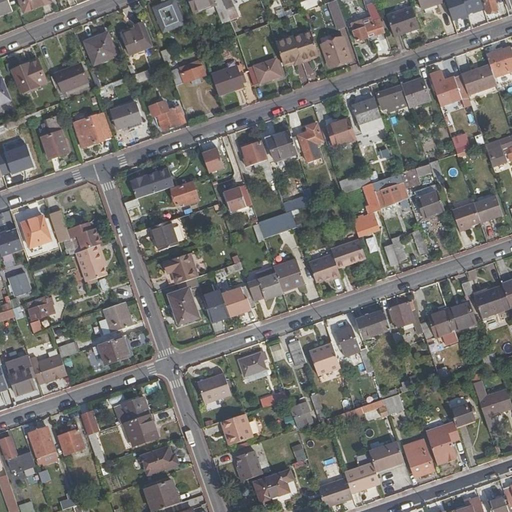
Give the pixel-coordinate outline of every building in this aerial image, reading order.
[(0,0),(0,15),(11,11),(6,0),(0,0)] [(50,2),(49,0),(18,0),(24,13),(50,2)] [(174,0),(152,9),(162,34),(186,25),(175,0),(174,0)] [(230,20),(222,0),(188,0),(194,14),(215,6),(222,23),(230,20)] [(222,0),(230,20),(239,16),(231,0),(222,0)] [(321,0),(312,0),(301,5),(304,12),(323,4),(321,0)] [(345,22),(336,0),(334,0),(326,3),(336,31),(346,27),(345,22)] [(349,2),(348,0),(336,0),(345,22),(352,19),(346,3),(349,2)] [(418,0),(422,9),(446,1),(445,0),(418,0)] [(482,0),(487,14),(499,10),(495,0),(482,0)] [(368,8),(372,17),(372,19),(380,16),(376,5),(368,8)] [(408,33),(420,29),(412,7),(387,16),(394,35),(407,31),(408,33)] [(358,41),(386,32),(380,16),(372,19),(372,17),(362,21),(363,24),(352,27),(358,41)] [(130,55),(152,46),(142,23),(135,26),(136,30),(122,35),(130,55)] [(95,64),(117,55),(108,33),(100,36),(101,38),(87,44),(95,64)] [(310,58),(319,55),(311,33),(293,39),(295,43),(301,62),(310,60),(310,58)] [(351,60),(343,37),(322,45),(330,67),(351,60)] [(293,39),(293,38),(276,43),(284,65),(293,62),(294,65),(302,63),(301,62),(295,43),(293,39)] [(511,71),(511,54),(510,48),(488,56),(495,78),(511,71)] [(167,49),(160,52),(164,61),(170,59),(167,49)] [(164,61),(160,52),(147,58),(150,66),(164,61)] [(12,71),(21,93),(45,83),(36,60),(27,63),(27,65),(12,71)] [(248,70),(254,86),(281,77),(275,60),(248,70)] [(200,61),(170,71),(175,86),(205,75),(200,61)] [(51,78),(61,103),(91,92),(81,66),(51,78)] [(212,76),(219,95),(244,86),(238,67),(212,76)] [(469,96),(497,87),(490,67),(462,77),(469,96)] [(132,76),(135,84),(150,79),(147,70),(132,76)] [(442,107),(452,103),(445,82),(442,72),(432,76),(442,107)] [(0,104),(10,100),(2,78),(0,78),(0,104)] [(445,82),(452,103),(462,100),(454,79),(445,82)] [(402,87),(409,109),(431,101),(424,80),(402,87)] [(377,84),(370,86),(374,97),(378,95),(381,94),(377,84)] [(97,89),(100,99),(107,96),(103,87),(97,89)] [(381,94),(378,95),(383,110),(389,108),(390,112),(401,108),(399,102),(398,99),(404,97),(401,87),(381,94)] [(360,124),(381,117),(375,101),(354,108),(360,124)] [(110,110),(117,130),(141,122),(134,102),(110,110)] [(184,123),(179,107),(168,111),(165,102),(150,108),(153,116),(156,115),(162,131),(184,123)] [(184,109),(189,122),(195,120),(191,106),(184,109)] [(444,118),(452,140),(481,130),(473,110),(449,119),(448,116),(444,118)] [(40,117),(38,111),(29,115),(31,120),(40,117)] [(104,140),(113,136),(105,113),(95,116),(104,140)] [(83,147),(104,140),(95,116),(74,124),(83,147)] [(0,131),(26,122),(24,117),(0,125),(0,131)] [(50,159),(69,153),(56,117),(46,121),(51,135),(42,138),(50,159)] [(357,140),(350,119),(327,127),(334,147),(357,140)] [(308,132),(292,138),(297,153),(302,152),(306,164),(321,159),(316,146),(323,143),(317,124),(306,128),(308,132)] [(0,134),(0,141),(3,150),(25,142),(21,132),(16,134),(14,129),(0,134)] [(292,138),(290,133),(268,140),(275,161),(297,154),(297,153),(292,138)] [(511,136),(497,142),(497,144),(489,147),(496,166),(506,162),(502,149),(511,145),(511,136)] [(274,179),(268,160),(266,160),(260,143),(243,149),(246,159),(243,160),(245,166),(248,165),(249,166),(255,164),(258,174),(265,171),(269,181),(274,179)] [(218,150),(203,155),(209,173),(224,168),(218,150)] [(430,169),(434,178),(441,176),(437,162),(429,165),(430,169)] [(429,165),(400,175),(405,190),(421,185),(417,173),(430,169),(429,165)] [(130,182),(137,200),(140,199),(174,187),(168,169),(130,182)] [(348,179),(339,182),(344,194),(365,187),(372,185),(368,174),(349,180),(348,179)] [(372,185),(381,210),(392,206),(408,200),(405,192),(390,197),(387,189),(402,183),(399,175),(376,183),(372,185)] [(172,190),(177,206),(185,204),(185,206),(199,201),(193,183),(172,190)] [(372,185),(365,187),(371,205),(365,207),(367,214),(374,212),(381,210),(372,185)] [(252,205),(245,186),(225,193),(232,212),(252,205)] [(285,211),(287,214),(291,212),(314,204),(310,190),(304,192),(306,198),(286,205),(288,210),(285,211)] [(418,200),(424,218),(442,211),(439,203),(441,202),(438,193),(418,200)] [(496,197),(474,204),(475,206),(481,223),(481,225),(503,218),(496,197)] [(137,200),(125,204),(127,211),(142,205),(140,199),(137,200)] [(481,223),(475,206),(453,212),(460,232),(467,230),(466,227),(471,225),(481,223)] [(65,251),(67,257),(77,253),(100,246),(103,245),(98,230),(90,232),(88,225),(66,232),(60,214),(50,217),(59,244),(63,243),(66,250),(65,251)] [(287,214),(258,224),(260,229),(263,239),(292,229),(287,214)] [(359,220),(353,222),(358,237),(380,229),(377,221),(376,222),(374,215),(364,219),(363,216),(358,218),(359,220)] [(32,254),(43,250),(41,245),(51,242),(43,217),(22,225),(32,254)] [(179,245),(170,221),(151,227),(160,252),(179,245)] [(16,229),(0,234),(0,253),(1,258),(24,250),(16,229)] [(263,239),(260,229),(253,231),(257,243),(264,241),(263,239)] [(421,256),(427,254),(419,230),(412,233),(421,256)] [(391,241),(399,264),(409,260),(401,238),(391,241)] [(359,240),(330,250),(332,255),(337,269),(344,267),(344,265),(348,264),(349,265),(366,259),(359,240)] [(385,247),(387,254),(394,251),(392,245),(385,247)] [(77,253),(87,283),(107,276),(105,269),(103,263),(105,262),(100,246),(77,253)] [(394,251),(387,254),(392,266),(399,264),(394,251)] [(196,278),(198,277),(190,254),(163,263),(167,274),(172,272),(177,284),(196,278)] [(332,255),(308,263),(315,283),(327,279),(328,281),(339,278),(337,269),(332,255)] [(14,257),(5,258),(7,269),(16,267),(14,257)] [(296,259),(273,268),(282,292),(305,284),(296,259)] [(308,263),(304,265),(311,285),(315,283),(308,263)] [(259,280),(248,284),(249,287),(254,301),(265,298),(265,299),(282,293),(282,292),(273,268),(257,274),(259,280)] [(26,273),(9,278),(15,298),(32,292),(26,273)] [(511,277),(500,281),(502,286),(508,303),(511,301),(511,277)] [(473,293),(469,281),(462,284),(466,296),(473,293)] [(508,303),(502,286),(496,288),(504,312),(510,310),(508,303)] [(254,301),(249,287),(222,296),(229,316),(256,307),(254,301)] [(496,288),(474,296),(482,319),(504,312),(496,288)] [(199,319),(190,290),(169,297),(179,325),(199,319)] [(209,322),(229,316),(222,296),(221,294),(202,300),(209,322)] [(31,321),(49,316),(48,312),(54,311),(53,306),(54,305),(52,299),(27,306),(31,321)] [(13,309),(20,306),(18,300),(16,301),(10,303),(13,309)] [(415,308),(413,301),(390,309),(396,328),(413,322),(418,321),(414,309),(415,308)] [(125,303),(104,310),(107,319),(99,322),(104,335),(112,332),(112,333),(133,326),(125,303)] [(468,303),(447,310),(454,329),(475,322),(468,303)] [(24,318),(20,306),(13,309),(17,320),(24,318)] [(454,329),(447,310),(427,317),(428,322),(420,324),(427,340),(454,330),(454,329)] [(390,330),(383,311),(355,321),(357,325),(362,340),(390,330)] [(34,332),(44,330),(42,320),(32,323),(34,332)] [(418,321),(413,322),(417,334),(422,332),(418,321)] [(369,378),(374,376),(362,340),(357,325),(336,332),(345,358),(360,353),(369,378)] [(62,331),(54,334),(55,340),(64,337),(62,331)] [(392,335),(397,351),(404,348),(398,333),(392,335)] [(123,336),(99,345),(105,364),(130,356),(123,336)] [(296,366),(306,363),(299,342),(289,345),(296,366)] [(269,346),(272,357),(283,354),(280,343),(269,346)] [(317,376),(340,368),(332,344),(324,347),(323,350),(318,352),(318,349),(309,352),(317,376)] [(59,350),(60,353),(62,358),(78,352),(75,345),(59,350)] [(37,357),(30,360),(39,384),(67,375),(62,358),(60,353),(38,360),(37,357)] [(239,361),(244,376),(266,369),(265,365),(267,364),(264,354),(261,355),(261,353),(239,361)] [(493,353),(481,357),(484,363),(496,359),(493,353)] [(27,365),(20,367),(21,372),(10,376),(16,396),(35,389),(27,365)] [(0,392),(8,389),(0,366),(0,392)] [(446,367),(438,370),(440,380),(449,377),(446,367)] [(266,369),(244,376),(246,382),(268,375),(266,369)] [(198,383),(205,404),(229,395),(222,374),(198,383)] [(511,408),(511,406),(507,391),(487,398),(481,383),(473,385),(484,418),(492,416),(501,412),(511,408)] [(426,396),(423,386),(416,389),(419,398),(426,396)] [(266,407),(287,400),(283,388),(273,391),(275,397),(264,400),(266,407)] [(397,395),(382,400),(388,415),(402,410),(397,395)] [(149,415),(150,414),(144,397),(115,408),(120,425),(123,424),(126,422),(149,415)] [(290,408),(297,430),(308,426),(304,414),(310,411),(305,399),(299,401),(301,404),(290,408)] [(382,400),(354,410),(356,416),(376,409),(380,418),(388,415),(382,400)] [(469,405),(450,411),(454,423),(456,428),(475,421),(469,405)] [(316,409),(320,422),(326,420),(323,413),(322,407),(316,409)] [(338,416),(326,420),(328,425),(356,416),(354,410),(338,416)] [(82,415),(89,435),(100,431),(93,411),(82,415)] [(158,439),(149,415),(126,422),(134,447),(158,439)] [(244,415),(219,423),(222,432),(225,431),(230,445),(252,438),(244,415)] [(492,416),(484,418),(489,433),(497,430),(492,416)] [(134,447),(126,422),(123,424),(131,448),(134,447)] [(456,428),(454,423),(425,433),(437,466),(456,460),(451,446),(454,445),(453,443),(460,440),(456,428)] [(47,427),(30,433),(38,457),(55,452),(47,427)] [(66,454),(86,448),(80,430),(60,437),(66,454)] [(16,471),(35,465),(30,451),(16,456),(10,437),(0,441),(10,469),(15,467),(16,471)] [(99,464),(106,463),(101,438),(94,439),(99,464)] [(423,441),(404,447),(415,477),(434,471),(423,441)] [(370,455),(373,464),(377,475),(405,465),(398,445),(370,455)] [(174,465),(168,448),(142,457),(148,474),(174,465)] [(237,473),(241,483),(262,476),(254,452),(235,458),(237,465),(240,472),(237,473)] [(351,495),(380,485),(377,475),(373,464),(344,474),(346,478),(351,495)] [(325,467),(329,476),(336,473),(332,465),(325,467)] [(9,483),(5,470),(0,472),(0,480),(2,485),(9,483)] [(271,506),(294,498),(292,491),(290,491),(286,482),(293,480),(290,470),(254,483),(261,505),(269,502),(271,506)] [(317,488),(325,509),(353,499),(351,495),(346,478),(317,488)] [(145,489),(151,511),(153,511),(156,511),(164,509),(171,506),(180,503),(173,480),(145,489)] [(511,486),(503,489),(506,498),(510,508),(511,507),(511,486)] [(61,506),(63,510),(80,504),(78,499),(76,492),(66,496),(69,503),(61,506)] [(78,499),(80,504),(90,501),(88,496),(78,499)] [(174,511),(196,505),(193,498),(180,503),(171,506),(172,511),(174,511)] [(510,511),(510,508),(506,498),(487,504),(489,511),(510,511)] [(457,511),(482,511),(480,504),(478,499),(463,504),(465,509),(457,511)] [(33,511),(30,502),(17,507),(19,511),(33,511)]
